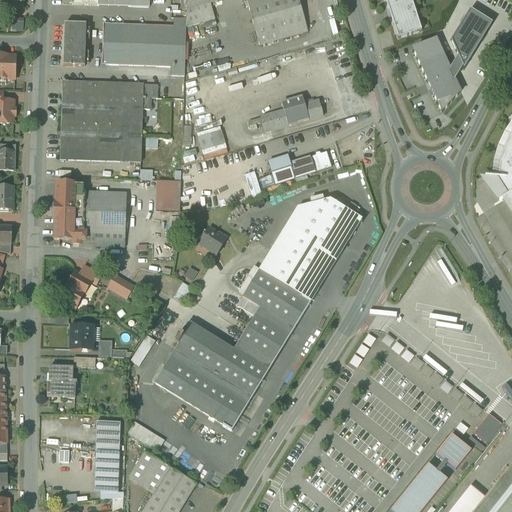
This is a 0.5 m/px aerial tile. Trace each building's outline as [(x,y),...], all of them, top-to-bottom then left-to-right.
[(23,0),(3,0),(3,10),(22,11),(23,0)] [(149,0),(98,0),(98,6),(99,7),(99,6),(149,8),(149,0)] [(187,0),(186,20),(186,29),(215,20),(210,3),(219,0),(187,0)] [(298,0),(246,0),(260,47),(308,33),(298,0)] [(421,32),(411,0),(385,0),(398,40),(421,32)] [(462,68),(464,70),(492,24),(470,11),(451,42),(458,57),(449,70),(454,81),(462,68)] [(186,20),(174,19),(173,28),(174,28),(173,68),(170,68),(170,77),(185,78),(186,29),(186,20)] [(86,26),(65,25),(63,67),(84,68),(86,26)] [(173,28),(108,26),(104,29),(103,62),(106,66),(170,68),(173,68),(174,28),(173,28)] [(436,41),(413,51),(429,86),(442,114),(460,94),(454,81),(449,70),(436,41)] [(8,57),(0,56),(0,80),(15,81),(15,58),(8,58),(8,57)] [(143,86),(63,83),(60,161),(141,164),(143,111),(151,111),(151,100),(157,100),(158,86),(143,86)] [(10,93),(0,92),(0,101),(2,102),(3,93),(10,93)] [(2,102),(0,101),(0,124),(13,125),(13,117),(16,117),(16,111),(13,110),(13,102),(2,102)] [(319,102),(261,119),(265,134),(323,117),(319,102)] [(511,134),(510,137),(504,150),(500,164),(498,178),(485,177),(485,178),(493,179),(505,197),(499,201),(500,201),(505,198),(505,199),(506,198),(511,208),(511,134)] [(14,147),(0,146),(0,171),(14,172),(14,147)] [(315,157),(309,159),(314,174),(331,169),(326,153),(321,155),(319,153),(315,154),(315,157)] [(287,158),(268,164),(272,177),(260,180),(263,190),(295,180),(290,165),(287,158)] [(309,159),(290,165),(295,180),(314,174),(309,159)] [(84,186),(56,185),(56,204),(55,204),(55,209),(56,210),(56,215),(54,217),(54,222),(55,222),(54,240),(60,241),(85,242),(86,234),(84,234),(85,194),(84,194),(84,186)] [(13,188),(0,187),(0,211),(13,212),(13,188)] [(126,196),(85,194),(84,234),(86,234),(85,242),(98,242),(98,235),(125,236),(126,196)] [(255,317),(234,351),(192,324),(189,329),(184,326),(171,347),(176,350),(155,384),(223,426),(223,427),(232,432),(362,220),(331,201),(298,209),(259,272),(253,269),(238,294),(243,297),(238,307),(255,317)] [(0,244),(11,245),(12,228),(0,227),(0,244)] [(218,236),(209,230),(199,245),(217,256),(227,240),(219,235),(218,236)] [(11,245),(0,244),(0,253),(11,255),(11,245)] [(101,277),(84,268),(79,276),(91,283),(96,286),(101,277)] [(197,275),(190,270),(185,278),(192,283),(197,275)] [(75,274),(69,285),(68,285),(60,300),(76,309),(83,296),(84,296),(91,283),(79,276),(75,274)] [(133,288),(116,278),(109,289),(126,300),(133,288)] [(93,328),(71,327),(71,338),(74,338),(73,351),(92,352),(93,328)] [(155,342),(147,336),(131,361),(139,367),(155,342)] [(112,346),(101,345),(100,360),(112,360),(112,346)] [(70,371),(49,371),(49,384),(51,384),(50,396),(64,397),(64,400),(75,400),(75,383),(70,383),(70,371)] [(473,434),(486,445),(502,427),(489,416),(477,429),(473,434)] [(120,424),(96,423),(94,493),(102,493),(118,494),(120,424)] [(168,444),(138,425),(131,437),(161,456),(168,444)] [(452,437),(436,456),(455,471),(471,452),(452,437)] [(170,470),(145,454),(129,480),(154,496),(170,470)] [(428,466),(391,511),(422,511),(447,482),(428,466)] [(5,469),(0,468),(0,486),(1,487),(6,487),(6,479),(8,479),(8,469),(6,469),(5,469)] [(511,511),(511,468),(511,469),(485,500),(475,511),(511,511)] [(154,496),(144,511),(179,511),(196,485),(170,470),(154,496)] [(470,488),(450,511),(475,511),(485,500),(470,488)] [(9,511),(9,502),(0,502),(0,511),(9,511)]
